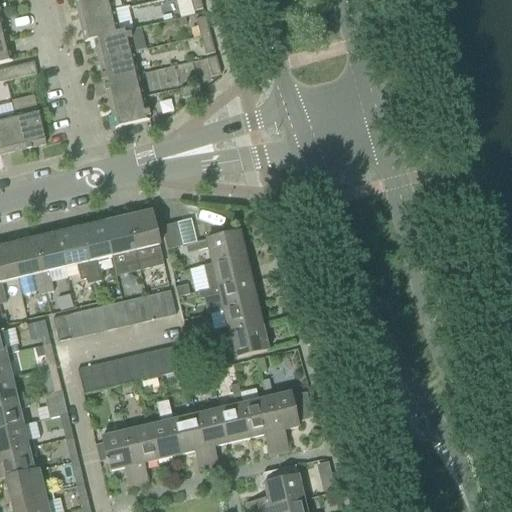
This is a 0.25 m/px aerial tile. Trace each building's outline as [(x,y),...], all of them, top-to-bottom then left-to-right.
[(72,0),(78,21),(113,13),(109,0),(72,0)] [(202,10),(199,0),(188,0),(193,13),(202,10)] [(113,13),(78,21),(83,43),(93,41),(127,33),(132,31),(127,9),(113,13)] [(195,21),(200,39),(209,37),(204,19),(195,21)] [(127,33),(93,41),(98,63),(132,55),(127,33)] [(209,37),(200,39),(205,57),(214,55),(209,37)] [(6,40),(0,41),(0,65),(11,63),(6,40)] [(98,63),(103,86),(138,77),(132,55),(98,63)] [(220,77),(215,59),(205,61),(210,79),(220,77)] [(34,64),(3,71),(6,83),(36,76),(34,64)] [(103,86),(108,108),(143,100),(138,77),(103,86)] [(179,90),(181,100),(200,96),(197,86),(179,90)] [(174,89),(160,94),(165,107),(179,103),(174,89)] [(143,100),(108,108),(113,131),(148,123),(143,100)] [(36,111),(13,117),(22,152),(44,146),(36,111)] [(13,117),(0,119),(0,156),(22,152),(13,117)] [(150,213),(125,219),(138,271),(162,265),(158,248),(154,232),(150,213)] [(125,219),(102,224),(110,259),(115,276),(138,271),(125,219)] [(102,224),(78,230),(91,284),(99,282),(94,263),(110,259),(102,224)] [(159,229),(165,252),(181,248),(175,225),(159,229)] [(78,230),(55,235),(63,271),(76,268),(79,282),(83,281),(84,286),(91,284),(78,230)] [(239,233),(190,245),(192,253),(205,250),(209,266),(244,258),(244,257),(239,233)] [(55,235),(32,241),(44,295),(52,294),(47,274),(63,271),(55,235)] [(32,241),(8,247),(16,282),(33,278),(37,297),(44,295),(32,241)] [(8,247),(0,248),(0,305),(5,305),(0,286),(16,282),(8,247)] [(209,266),(203,268),(208,291),(250,281),(248,272),(252,271),(248,256),(244,257),(244,258),(209,266)] [(163,271),(150,275),(153,287),(167,284),(163,271)] [(217,297),(220,313),(255,304),(250,281),(195,294),(197,301),(217,297)] [(186,287),(174,290),(177,298),(188,296),(186,287)] [(169,293),(157,296),(163,320),(175,317),(169,293)] [(157,296),(145,299),(151,323),(163,320),(157,296)] [(68,297),(56,300),(60,313),(71,310),(68,297)] [(145,299),(134,301),(140,326),(151,323),(145,299)] [(134,301),(122,304),(128,328),(140,326),(134,301)] [(122,304),(110,307),(116,331),(128,328),(122,304)] [(205,333),(206,341),(261,328),(255,304),(220,313),(224,329),(205,333)] [(110,307),(99,310),(104,334),(116,331),(110,307)] [(99,310),(87,313),(93,337),(104,334),(99,310)] [(87,313),(75,315),(81,340),(93,337),(87,313)] [(75,315),(64,318),(69,342),(81,340),(75,315)] [(69,342),(64,318),(52,321),(58,345),(69,342)] [(43,323),(33,325),(36,339),(47,337),(43,323)] [(261,328),(206,341),(208,348),(228,343),(232,361),(267,352),(261,328)] [(0,333),(0,358),(12,356),(17,355),(16,348),(10,349),(9,349),(4,351),(0,333)] [(182,347),(170,349),(176,374),(187,371),(186,366),(182,347)] [(170,349),(158,352),(164,377),(176,374),(170,349)] [(158,352),(146,355),(152,379),(164,377),(158,352)] [(146,355),(135,358),(140,382),(152,379),(146,355)] [(0,358),(0,383),(11,381),(7,365),(14,363),(12,356),(0,358)] [(52,357),(44,359),(47,373),(55,371),(52,357)] [(135,358),(123,361),(129,385),(140,382),(135,358)] [(123,361),(111,363),(117,388),(129,385),(123,361)] [(111,363),(99,366),(105,390),(117,388),(111,363)] [(99,366),(87,369),(93,393),(105,390),(99,366)] [(93,393),(87,369),(76,372),(81,396),(93,393)] [(55,371),(47,373),(51,387),(58,385),(55,371)] [(0,383),(0,408),(23,403),(22,396),(15,397),(11,381),(0,383)] [(234,407),(217,411),(226,446),(249,440),(241,405),(237,386),(229,388),(234,407)] [(270,392),(263,394),(278,456),(288,453),(283,433),(297,429),(296,423),(311,420),(305,394),(290,398),(289,394),(271,398),(270,392)] [(257,402),(241,405),(249,440),(262,437),(267,458),(278,456),(263,394),(256,395),(257,402)] [(61,399),(44,403),(49,422),(58,419),(66,418),(63,404),(61,399)] [(159,425),(147,428),(155,463),(179,457),(171,422),(166,402),(154,405),(159,425)] [(0,408),(0,432),(22,428),(18,412),(25,410),(23,403),(0,408)] [(200,409),(193,411),(207,472),(217,470),(212,449),(226,446),(217,411),(201,415),(200,409)] [(187,419),(171,422),(179,457),(192,454),(197,475),(207,472),(193,411),(185,412),(187,419)] [(66,418),(58,419),(62,433),(69,431),(66,418)] [(130,426),(122,428),(137,489),(147,486),(142,466),(155,463),(147,428),(131,432),(130,426)] [(0,432),(0,457),(34,450),(32,442),(26,444),(22,428),(0,432)] [(137,489),(122,428),(115,429),(117,435),(100,439),(105,461),(103,461),(104,465),(106,465),(108,474),(122,471),(127,491),(137,489)] [(0,457),(0,482),(3,482),(33,475),(30,458),(36,457),(34,450),(0,457)] [(74,451),(66,453),(70,467),(77,465),(74,451)] [(77,465),(70,467),(73,480),(80,479),(77,465)] [(326,465),(317,467),(319,474),(327,472),(326,465)] [(244,505),(246,511),(258,511),(302,502),(294,467),(261,475),(263,485),(261,486),(265,500),(244,505)] [(328,472),(316,475),(321,495),(333,492),(328,472)] [(3,482),(9,505),(50,496),(48,488),(42,490),(38,473),(33,475),(3,482)] [(9,505),(10,511),(46,511),(45,504),(51,503),(50,496),(9,505)] [(85,497),(77,499),(80,511),(84,511),(88,511),(85,497)] [(304,511),(302,502),(258,511),(304,511)]
